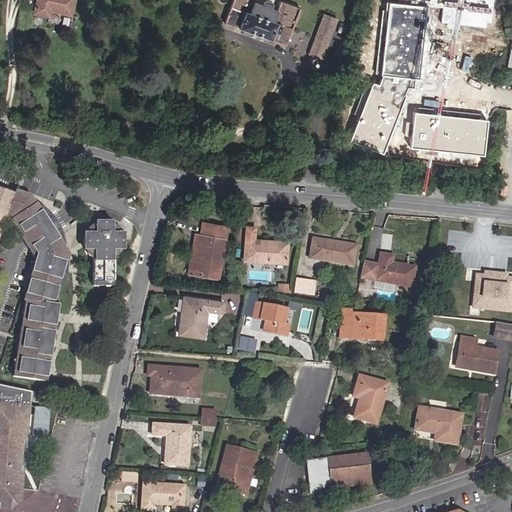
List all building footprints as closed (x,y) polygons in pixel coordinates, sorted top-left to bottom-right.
[(46,21),(48,13),(68,18),(72,0),(32,0),(28,17),(46,21)] [(297,11),(277,4),(273,14),(253,7),(254,0),(230,0),(222,24),(284,46),(297,11)] [(398,0),(397,4),(426,7),(439,8),(439,0),(398,0)] [(484,0),(439,0),(439,8),(438,22),(482,26),(484,0)] [(390,4),(383,77),(413,80),(419,80),(426,7),(397,4),(390,4)] [(329,51),(330,46),(334,47),(336,41),(331,40),(338,15),(330,12),(319,48),(329,51)] [(379,86),(371,83),(349,140),(382,153),(404,97),(401,97),(406,87),(412,88),(413,80),(383,77),(379,86)] [(486,120),(413,112),(409,147),(482,155),(486,120)] [(5,212),(12,192),(0,187),(0,227),(4,216),(5,212)] [(43,217),(32,201),(28,194),(13,189),(12,192),(5,212),(11,214),(22,231),(43,217)] [(53,220),(48,213),(40,205),(32,201),(43,217),(47,224),(51,230),(56,237),(62,246),(61,239),(57,226),(53,220)] [(22,231),(11,214),(5,212),(4,216),(8,218),(23,241),(31,253),(36,251),(30,243),(22,231)] [(51,230),(43,217),(22,231),(30,243),(51,230)] [(122,236),(120,228),(113,222),(107,219),(97,219),(91,222),(85,228),(82,235),(82,239),(85,239),(86,243),(85,243),(84,247),(86,251),(92,257),(92,279),(112,279),(112,257),(120,249),(122,242),(122,236)] [(203,237),(196,236),(189,272),(219,276),(229,229),(206,224),(203,237)] [(288,245),(271,243),(271,240),(256,239),(257,226),(249,226),(246,261),(287,264),(288,245)] [(50,303),(59,269),(62,259),(64,258),(66,252),(62,246),(56,237),(51,230),(30,243),(36,251),(23,299),(28,300),(22,336),(49,340),(50,336),(51,325),(54,311),(55,304),(50,303)] [(353,263),(356,242),(313,236),(310,258),(353,263)] [(394,261),(395,253),(380,251),(378,261),(364,258),(361,277),(412,286),(416,265),(394,261)] [(55,304),(63,270),(59,269),(50,303),(55,304)] [(484,275),(476,274),(472,310),(511,314),(511,278),(509,278),(509,274),(485,271),(484,275)] [(316,294),(317,277),(294,277),(294,294),(316,294)] [(204,337),(208,311),(222,312),(223,302),(183,297),(179,334),(204,337)] [(28,300),(23,299),(11,375),(16,375),(22,339),(22,336),(28,300)] [(255,317),(269,320),(266,330),(287,335),(290,323),(285,322),(288,309),(259,301),(255,317)] [(341,338),(386,341),(389,316),(342,313),(341,338)] [(503,341),(505,326),(495,325),(493,340),(503,341)] [(511,341),(511,326),(505,326),(503,341),(511,341)] [(458,338),(457,346),(464,347),(460,369),(493,375),(497,350),(474,346),(476,341),(458,338)] [(47,353),(48,343),(22,339),(16,375),(43,380),(47,353)] [(453,368),(460,369),(464,347),(457,346),(453,368)] [(201,370),(154,365),(153,376),(151,393),(199,397),(201,370)] [(360,375),(354,397),(363,399),(359,418),(378,423),(388,382),(360,375)] [(26,443),(29,406),(29,402),(30,392),(0,385),(0,502),(1,494),(6,489),(21,490),(23,471),(20,471),(23,442),(26,443)] [(202,409),(202,417),(216,418),(217,410),(202,409)] [(417,411),(414,432),(427,434),(428,430),(435,431),(433,442),(454,445),(458,417),(444,415),(428,412),(417,411)] [(216,418),(202,417),(201,425),(216,426),(216,418)] [(153,425),(152,436),(166,437),(164,466),(188,467),(189,427),(153,425)] [(248,490),(255,453),(227,447),(219,485),(248,490)] [(367,455),(328,460),(329,468),(332,485),(332,490),(341,488),(341,482),(370,478),(367,455)] [(332,485),(329,468),(326,468),(325,465),(322,462),(311,464),(309,467),(310,472),(313,475),(314,482),(311,485),(312,491),(315,493),(326,492),(329,489),(328,485),(332,485)] [(371,484),(370,478),(341,482),(341,488),(371,484)] [(173,504),(172,511),(182,511),(185,511),(187,487),(144,482),(142,507),(153,508),(154,502),(173,504)] [(0,508),(11,509),(12,501),(21,501),(21,490),(6,489),(1,494),(0,502),(0,508)]
